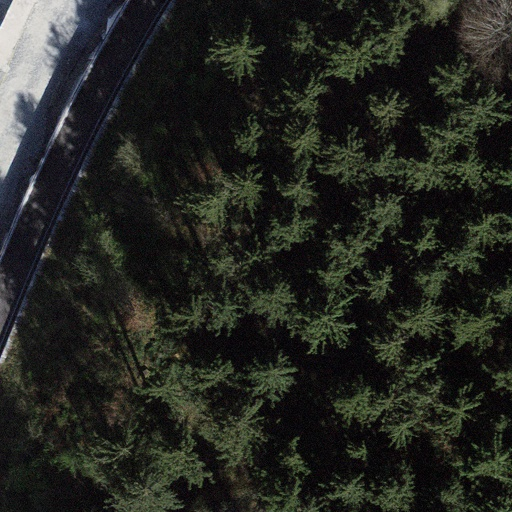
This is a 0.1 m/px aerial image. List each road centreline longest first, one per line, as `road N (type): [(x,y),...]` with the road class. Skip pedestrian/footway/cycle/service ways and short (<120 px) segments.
road 1 (unclassified): [(151,0),(27,238),(0,315)]
road 2 (primary): [(74,0),(31,85),(0,173)]
